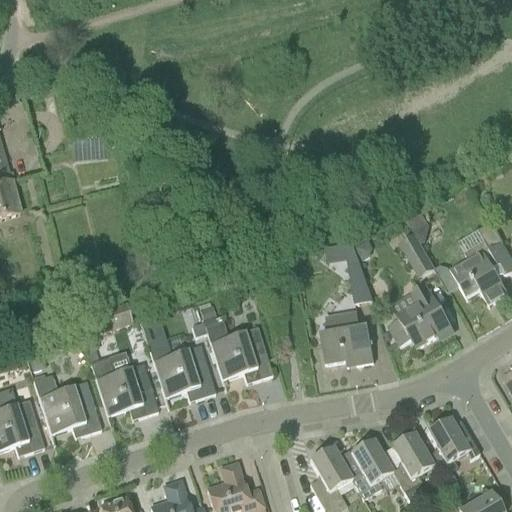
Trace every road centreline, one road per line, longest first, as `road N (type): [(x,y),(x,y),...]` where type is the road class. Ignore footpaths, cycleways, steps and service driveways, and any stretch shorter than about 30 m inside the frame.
road 1 (residential): [(14,511),(30,494),(258,421)]
road 2 (residential): [(258,421),(397,398),(455,376)]
